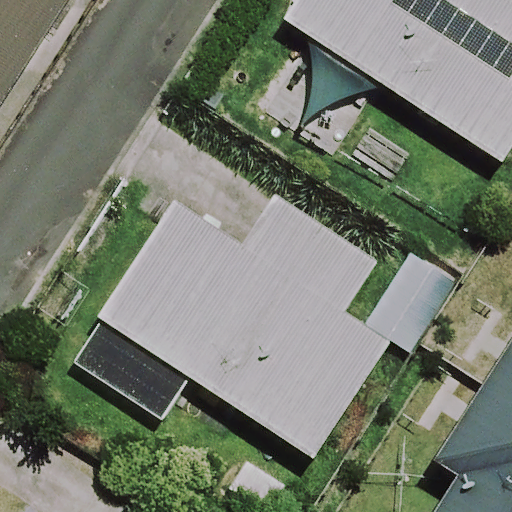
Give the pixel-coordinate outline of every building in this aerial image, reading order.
[(0,0),(0,118),(79,0),(0,0)] [(511,0),(300,0),(286,23),(504,166),(511,154),(511,0)] [(382,262),(281,199),(248,251),(177,207),(77,367),(171,425),(197,384),(319,461),(392,345),(348,317),(382,262)] [(511,359),(467,436),(511,462),(511,359)] [(447,511),(378,471),(353,511),(447,511)]
